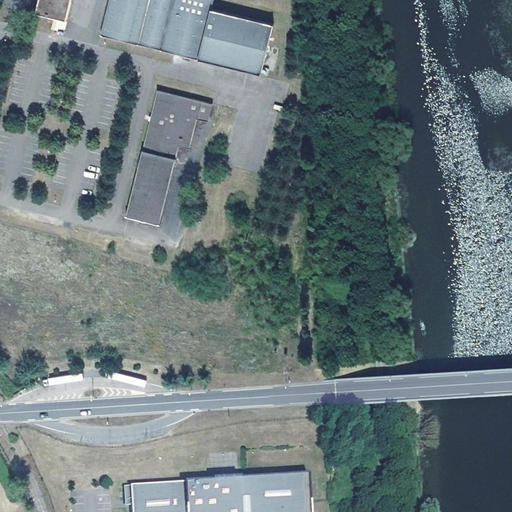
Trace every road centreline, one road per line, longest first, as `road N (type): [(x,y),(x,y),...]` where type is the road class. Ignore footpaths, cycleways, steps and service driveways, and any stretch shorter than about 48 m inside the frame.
road 1 (tertiary): [(511,380),(0,412)]
road 2 (unknown): [(43,40),(3,203)]
